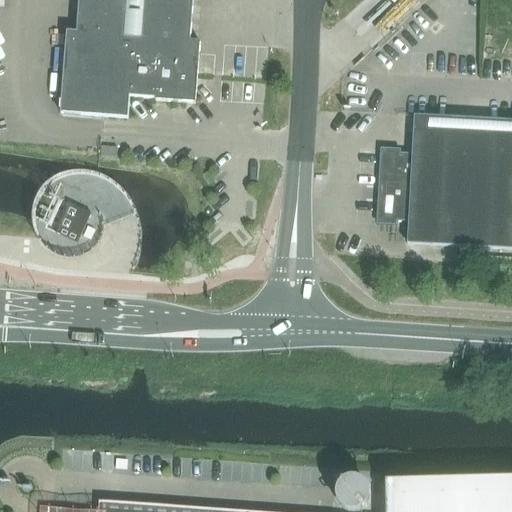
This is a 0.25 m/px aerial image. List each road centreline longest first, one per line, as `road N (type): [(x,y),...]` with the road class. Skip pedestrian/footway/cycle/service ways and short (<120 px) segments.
road 1 (primary): [(5,316),(289,332)]
road 2 (primary): [(289,332),(511,345)]
road 3 (unclassified): [(294,210),(305,0)]
road 4 (unclassified): [(294,210),(281,275),(289,332)]
road 5 (unclassified): [(289,332),(299,276),(294,210)]
